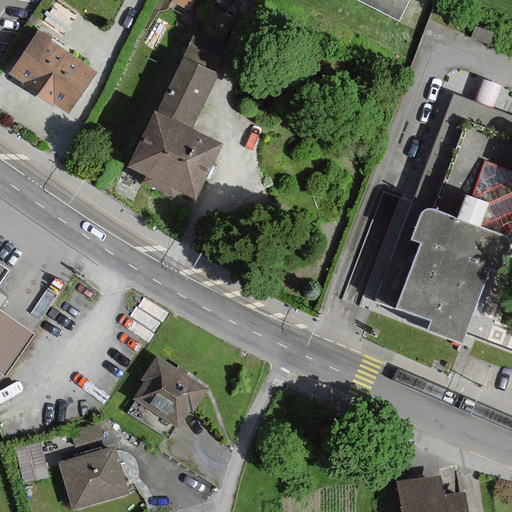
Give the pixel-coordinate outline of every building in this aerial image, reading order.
[(353,0),(399,24),(409,0),(353,0)] [(95,71),(37,33),(11,72),(69,111),(95,71)] [(193,36),(183,56),(157,113),(190,128),(217,72),(227,51),(193,36)] [(476,94),(493,100),(501,80),(484,74),(476,94)] [(511,123),(444,98),(371,299),(464,333),(504,224),(511,227),(511,123)] [(221,143),(190,128),(157,113),(132,166),(148,174),(145,181),(174,195),(178,188),(196,197),(221,143)] [(0,375),(2,377),(31,336),(0,314),(0,276),(3,272),(0,270),(0,375)] [(129,413),(168,436),(176,423),(181,426),(205,387),(159,359),(135,398),(138,399),(129,413)] [(100,425),(73,432),(77,447),(104,440),(100,425)] [(41,444),(17,450),(24,481),(48,475),(41,444)] [(74,509),(127,492),(124,483),(113,447),(60,464),(74,509)] [(466,511),(464,496),(442,500),(438,477),(402,483),(406,511),(466,511)]
